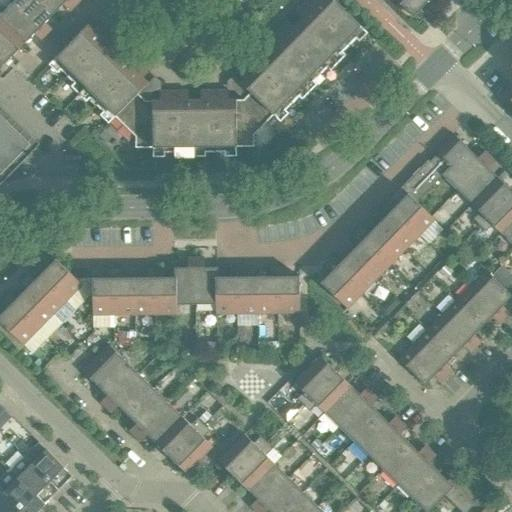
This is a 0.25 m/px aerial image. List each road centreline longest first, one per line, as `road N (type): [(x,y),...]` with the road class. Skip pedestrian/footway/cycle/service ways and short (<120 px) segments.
road 1 (residential): [(231,206),(233,252),(314,251),(473,98)]
road 2 (tertiary): [(231,206),(280,197),(329,174),(433,67)]
road 3 (residential): [(0,363),(117,482)]
road 4 (residential): [(72,256),(162,256),(161,205)]
road 5 (residential): [(5,94),(104,0)]
road 6 (residential): [(57,203),(63,149),(5,94)]
